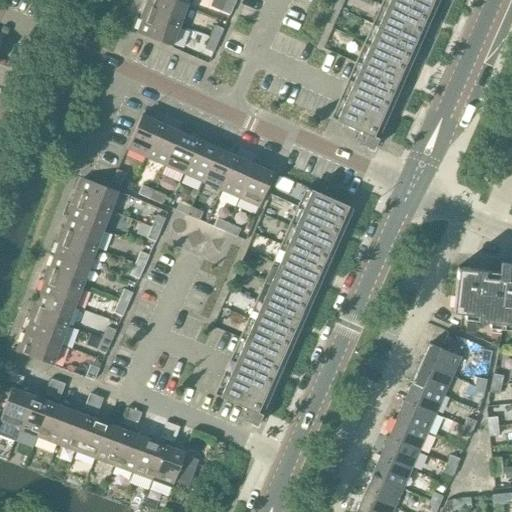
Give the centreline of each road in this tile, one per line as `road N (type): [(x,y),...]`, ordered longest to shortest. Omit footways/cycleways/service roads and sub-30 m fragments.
road 1 (residential): [(337,511),(463,216)]
road 2 (tertiary): [(289,461),(410,187)]
road 3 (residential): [(289,461),(128,394),(153,331)]
road 4 (tertiary): [(410,187),(493,0)]
road 5 (residential): [(410,187),(228,113)]
road 6 (residential): [(228,113),(112,60)]
